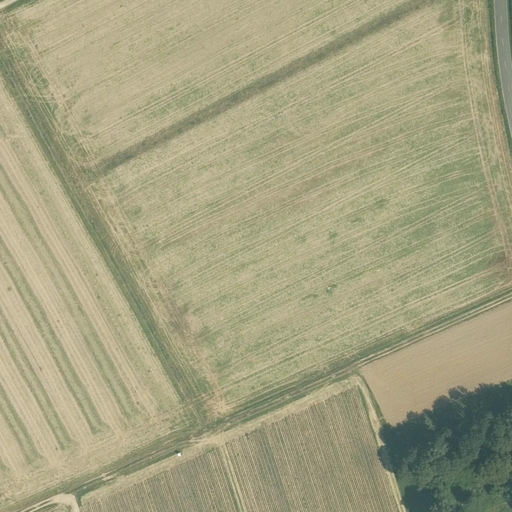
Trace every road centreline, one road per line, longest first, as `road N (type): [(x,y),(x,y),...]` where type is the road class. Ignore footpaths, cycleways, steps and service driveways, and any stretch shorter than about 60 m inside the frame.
road 1 (track): [(511,305),(72,499)]
road 2 (track): [(209,438),(0,60)]
